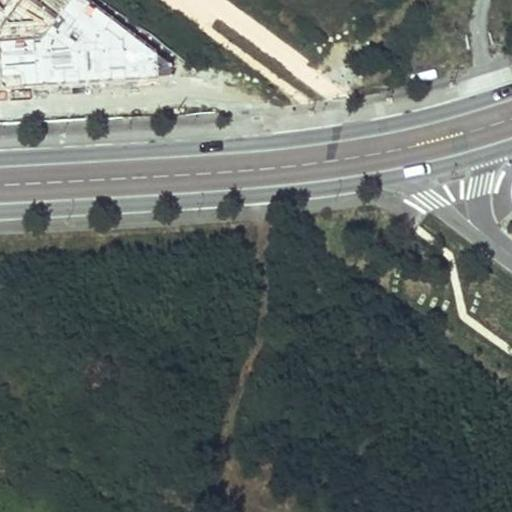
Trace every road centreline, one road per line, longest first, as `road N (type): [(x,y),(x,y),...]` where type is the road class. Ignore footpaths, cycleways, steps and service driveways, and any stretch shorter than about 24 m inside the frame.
road 1 (tertiary): [(511,91),(426,118),(289,140),(0,159)]
road 2 (tertiary): [(0,212),(262,196),(400,176)]
road 3 (track): [(262,196),(263,309),(225,446),(236,479),(275,511)]
road 4 (track): [(418,0),(410,18),(296,122),(289,140)]
